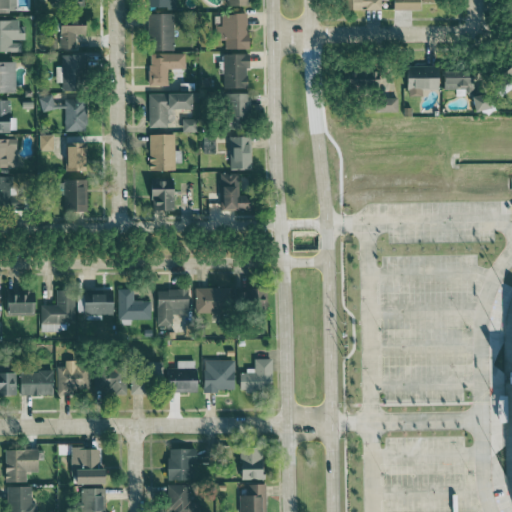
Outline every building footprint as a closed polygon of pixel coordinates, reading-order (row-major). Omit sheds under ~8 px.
[(0,0),(0,13),(3,14),(3,9),(17,9),(17,0),(0,0)] [(176,0),(150,0),(151,8),(177,8),(176,0)] [(381,9),(381,0),(347,0),(348,10),(381,9)] [(439,0),(394,0),(395,10),(422,10),(422,3),(440,2),(439,0)] [(175,50),(174,13),(150,14),(151,50),(175,50)] [(224,14),(222,48),(248,49),(250,15),(224,14)] [(0,51),(21,51),(21,41),(22,41),(21,20),(0,20),(0,51)] [(59,48),(76,49),(76,34),(88,34),(89,26),(60,25),(59,48)] [(186,53),(150,53),(150,85),(169,85),(169,68),(186,69),(186,53)] [(223,88),(250,88),(251,55),(224,54),(223,88)] [(61,55),(61,90),(86,91),(87,55),(61,55)] [(0,61),(0,92),(16,93),(17,62),(0,61)] [(424,96),(424,89),(442,89),(443,66),(409,65),(408,96),(424,96)] [(446,91),(478,90),(477,70),(445,71),(446,91)] [(149,93),(150,127),(168,127),(168,93),(149,93)] [(171,109),(195,109),(196,94),(171,93),(171,109)] [(228,94),(229,119),(251,118),(250,93),(228,94)] [(55,109),(51,94),(38,98),(41,112),(55,109)] [(477,96),(478,110),(495,108),(494,95),(477,96)] [(86,131),(86,98),(64,99),(65,131),(86,131)] [(0,132),(11,133),(11,100),(0,99),(0,132)] [(198,131),(198,118),(183,119),(184,132),(198,131)] [(175,134),(150,135),(150,171),(176,171),(175,134)] [(39,150),(54,150),(53,135),(39,135),(39,150)] [(253,169),(253,137),(231,137),(230,169),(253,169)] [(0,138),(0,167),(17,168),(18,139),(0,138)] [(203,138),(203,152),(215,153),(216,138),(203,138)] [(67,144),(67,171),(87,170),(87,144),(67,144)] [(239,174),(220,174),(220,211),(253,210),(252,195),(239,195),(239,174)] [(13,176),(0,176),(0,206),(23,206),(22,194),(14,194),(13,176)] [(88,212),(88,179),(66,180),(66,213),(88,212)] [(153,211),(178,210),(177,179),(152,180),(153,211)] [(155,288),(157,324),(171,324),(170,313),(184,313),(183,307),(188,307),(188,287),(155,288)] [(235,287),(195,288),(196,312),(236,312),(235,287)] [(239,307),(268,308),(268,289),(240,288),(239,307)] [(41,304),(41,331),(66,331),(66,323),(75,323),(75,290),(57,289),(56,305),(41,304)] [(118,320),(150,319),(150,300),(133,301),(133,289),(118,289),(118,320)] [(7,290),(35,290),(35,314),(7,315),(7,290)] [(85,314),(115,315),(115,290),(104,290),(104,294),(85,294),(85,314)] [(254,359),(254,368),(246,368),(246,372),(239,372),(239,390),(272,390),(271,358),(254,359)] [(58,366),(58,395),(76,394),(76,389),(91,388),(90,365),(78,366),(78,359),(65,360),(66,366),(58,366)] [(168,367),(167,390),(200,392),(201,368),(195,368),(195,360),(178,360),(178,368),(168,367)] [(236,360),(205,360),(205,389),(236,388),(236,360)] [(17,371),(9,371),(10,363),(0,362),(0,393),(17,394),(17,371)] [(127,394),(127,369),(95,368),(95,393),(127,394)] [(52,369),(37,369),(37,372),(21,372),(21,394),(52,394),(52,369)] [(159,393),(159,374),(131,374),(131,393),(159,393)] [(73,466),(99,465),(99,446),(72,447),(73,466)] [(167,448),(168,480),(191,480),(190,463),(194,463),(194,447),(167,448)] [(6,481),(27,481),(26,471),(40,471),(39,448),(6,449),(6,481)] [(265,479),(266,450),(240,449),(240,478),(265,479)] [(110,482),(109,467),(73,468),(74,483),(110,482)] [(168,484),(168,511),(192,511),(192,484),(168,484)] [(246,484),(266,484),(266,511),(239,511),(239,495),(246,495),(246,484)] [(8,485),(7,511),(36,511),(36,504),(31,503),(32,486),(8,485)] [(105,511),(106,487),(82,487),(81,511),(105,511),(106,511),(105,511)]
